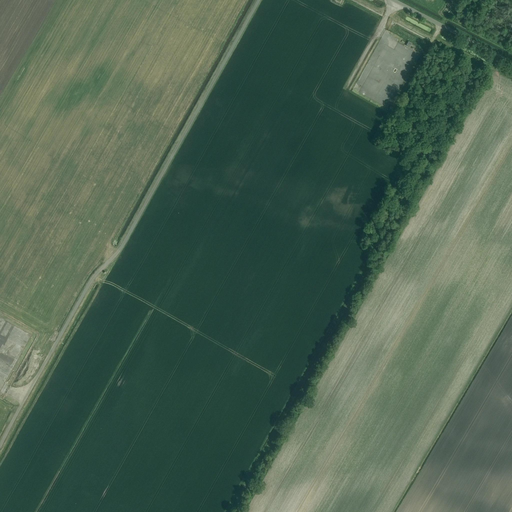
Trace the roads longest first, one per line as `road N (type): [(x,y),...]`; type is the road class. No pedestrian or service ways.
road 1 (track): [(230,511),(364,275),(401,161),(396,105),(441,25)]
road 2 (unclassified): [(0,445),(258,0)]
road 3 (unclassified): [(511,62),(394,0)]
